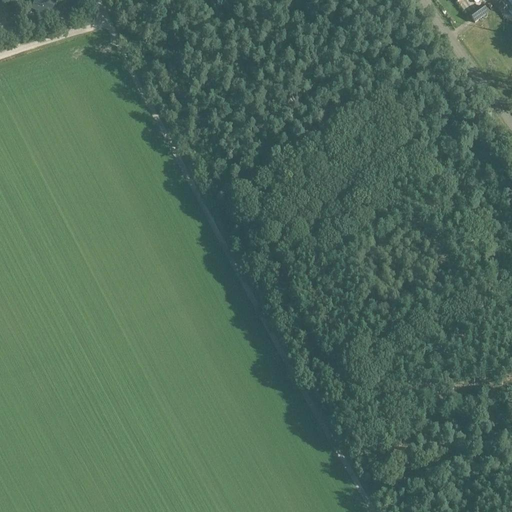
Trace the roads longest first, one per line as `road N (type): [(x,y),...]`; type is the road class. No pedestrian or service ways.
road 1 (track): [(374,511),(208,216)]
road 2 (track): [(96,0),(208,216)]
road 3 (tertiary): [(421,0),(511,124)]
